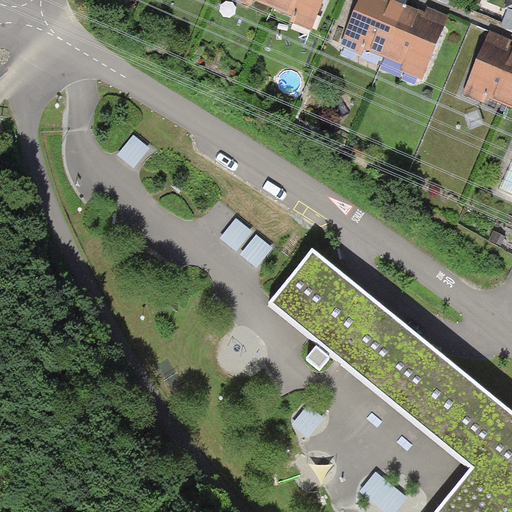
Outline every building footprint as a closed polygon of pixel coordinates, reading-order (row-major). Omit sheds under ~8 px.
[(238,0),(251,5),(253,0),(273,8),(276,0),(238,0)] [(276,0),(273,8),(292,16),(289,22),(310,31),(323,0),(276,0)] [(359,0),(340,46),(362,55),(364,50),(383,58),(406,4),(398,1),(395,0),(359,0)] [(416,9),(406,4),(383,58),(402,66),(400,72),(421,81),(449,16),(428,7),(425,13),(416,9)] [(511,10),(508,9),(500,26),(511,30),(511,10)] [(511,44),(511,40),(490,31),(462,95),(484,104),(486,99),(506,107),(511,92),(511,46),(511,44)] [(112,119),(96,138),(113,152),(129,133),(112,119)] [(133,136),(117,154),(134,169),(150,150),(133,136)] [(153,152),(137,171),(154,185),(170,167),(153,152)] [(174,169),(158,188),(175,202),(191,183),(174,169)] [(216,202),(200,221),(217,235),(233,216),(216,202)] [(236,219),(221,237),(238,252),(253,233),(236,219)] [(492,233),(488,242),(497,246),(501,238),(492,233)] [(256,235),(240,254),(257,268),(273,249),(256,235)] [(511,511),(511,415),(312,253),(270,304),(474,468),(437,511),(511,511)]
